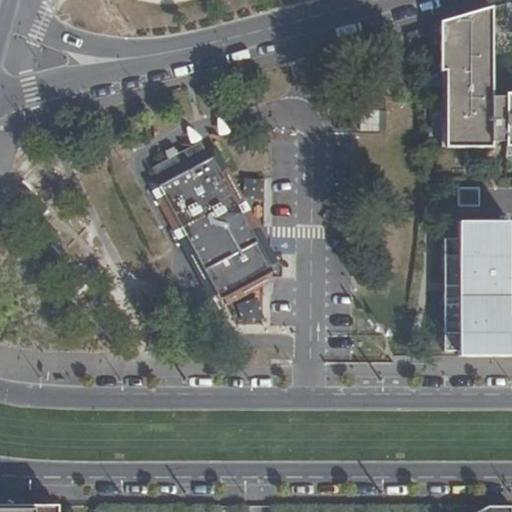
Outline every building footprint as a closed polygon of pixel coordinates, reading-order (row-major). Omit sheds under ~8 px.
[(472,10),(443,19),(442,142),(492,143),(494,3),(472,10)] [(353,96),(353,109),(380,109),(380,96),(353,96)] [(175,222),(199,267),(215,297),(255,275),(256,243),(254,238),(225,185),(225,184),(220,175),(237,165),(227,146),(209,156),(208,154),(204,156),(196,141),(149,164),(155,177),(157,181),(154,183),(163,200),(175,222)] [(157,181),(155,177),(150,179),(145,181),(156,203),(163,200),(154,183),(157,181)] [(199,267),(175,222),(162,229),(173,249),(182,245),(197,273),(213,303),(262,276),(263,245),(230,182),(225,185),(254,238),(256,243),(255,275),(215,297),(199,267)] [(477,185),(455,185),(455,203),(477,203),(477,185)] [(511,311),(506,312),(507,236),(476,236),(476,219),(455,218),(455,235),(440,235),(440,279),(447,279),(447,287),(440,287),(439,348),(454,347),(454,352),(511,353),(511,311)] [(507,219),(476,219),(476,236),(507,236),(507,219)]
